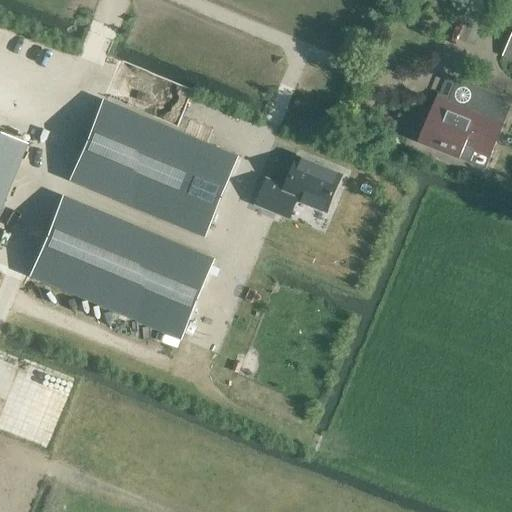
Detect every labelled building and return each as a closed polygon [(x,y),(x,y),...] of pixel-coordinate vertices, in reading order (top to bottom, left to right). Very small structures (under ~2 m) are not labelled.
[(511,59),(511,35),(503,56),(511,59)] [(511,99),(447,74),(419,142),(485,169),(490,157),(511,101),(511,99)] [(105,98),(72,176),(209,233),(241,156),(105,98)] [(0,130),(0,203),(26,142),(0,130)] [(266,175),(255,201),(289,215),(296,196),(326,209),(341,172),(297,153),(285,183),(266,175)] [(64,195),(32,272),(183,336),(216,258),(64,195)]
